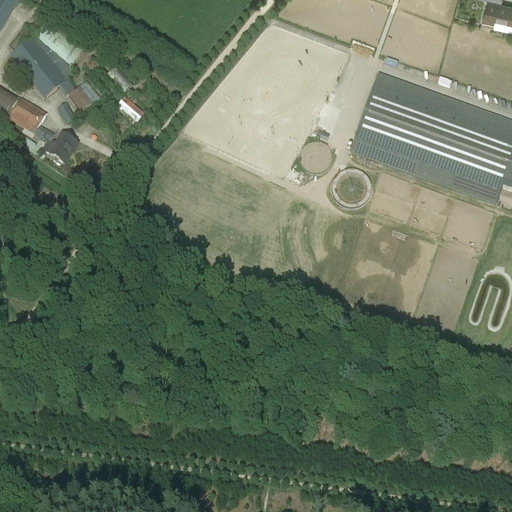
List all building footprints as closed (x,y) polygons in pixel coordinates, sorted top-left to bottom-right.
[(0,0),(0,36),(20,4),(12,0),(0,0)] [(493,25),(494,21),(511,24),(511,6),(487,1),(482,23),(493,25)] [(50,21),(37,38),(69,63),(81,46),(50,21)] [(29,37),(23,32),(10,48),(16,53),(29,37)] [(41,44),(36,37),(10,58),(32,87),(44,101),(58,90),(66,100),(68,97),(78,110),(82,116),(101,101),(87,83),(76,92),(68,82),(75,76),(64,61),(57,56),(56,56),(54,54),(49,49),(48,49),(45,46),(44,47),(43,46),(43,45),(42,43),(41,44)] [(116,69),(106,79),(123,97),(133,88),(116,69)] [(511,192),(511,123),(378,76),(350,154),(353,155),(496,206),(502,189),(511,192)] [(452,89),(454,83),(441,79),(439,85),(452,89)] [(62,136),(56,144),(51,141),(54,137),(40,128),(48,115),(22,100),(21,101),(0,89),(0,116),(9,122),(35,137),(48,145),(48,146),(40,141),(36,148),(49,156),(64,166),(77,146),(62,136)] [(72,115),(66,105),(58,110),(67,126),(75,122),(72,115)] [(331,160),(331,159),(331,156),(330,153),(328,150),(326,148),(323,146),(320,144),(317,143),(314,143),(311,144),(308,145),(305,147),(303,149),(300,152),(300,154),(299,157),(299,160),(299,163),(300,166),(301,168),(303,170),(305,172),(309,174),(314,175),(318,175),(321,174),(323,173),(326,171),(328,168),(330,166),(331,162),(331,160)] [(340,167),(335,173),(333,178),(333,180),(336,194),(342,199),(352,203),(361,203),(371,195),(375,190),(375,178),(367,171),(358,165),(349,166),(340,167)]
